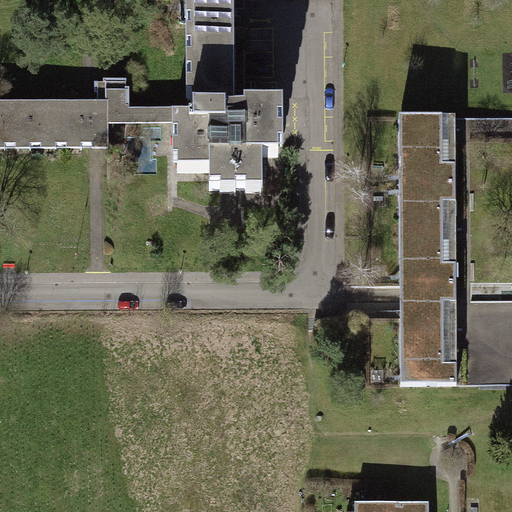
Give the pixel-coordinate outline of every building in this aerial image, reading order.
[(177,123),(173,123),(173,176),(206,176),(206,191),(230,191),(258,191),(258,159),(274,159),(274,105),(240,105),(240,110),(221,110),(221,30),(223,30),(223,10),(227,10),(226,0),(186,0),(186,7),(186,112),(177,112),(177,123)] [(177,123),(177,112),(122,112),(122,83),(93,83),(93,102),(104,102),(104,123),(168,123),(173,123),(177,123)] [(104,102),(93,102),(91,102),(78,102),(78,112),(0,112),(0,146),(96,146),(104,146),(104,123),(104,102)] [(398,187),(456,186),(455,166),(442,166),(442,119),(397,120),(398,187)] [(456,186),(398,187),(400,286),(455,285),(455,266),(444,266),(443,204),(456,204),(456,186)] [(455,285),(400,286),(400,301),(402,387),(457,386),(456,363),(443,363),(442,305),(455,305),(455,300),(455,285)]
